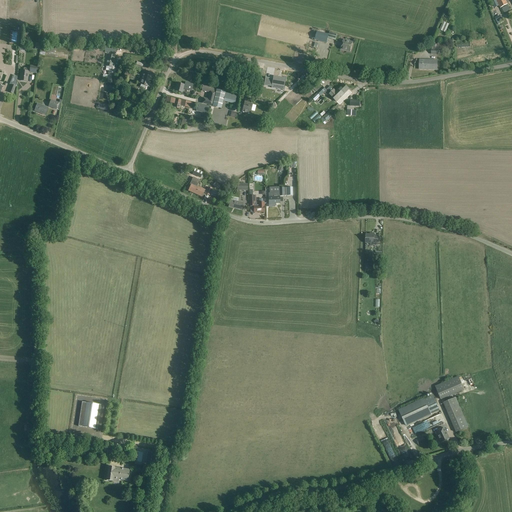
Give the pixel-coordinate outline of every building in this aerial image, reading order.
[(445,33),(449,24),(442,21),(439,30),(445,33)] [(329,35),(317,32),(315,40),(327,43),(329,35)] [(353,42),(343,40),(341,49),(350,52),(353,42)] [(115,56),(108,55),(106,66),(107,67),(107,71),(113,71),(115,56)] [(437,61),(419,60),(419,69),(437,70),(437,61)] [(24,71),(21,71),(20,81),(27,82),(28,72),(29,72),(30,69),(24,68),(24,71)] [(256,68),(253,81),(256,81),(254,88),(258,89),(263,69),(260,69),(259,69),(256,68)] [(132,72),(126,70),(124,77),(127,78),(127,77),(131,78),(132,72)] [(115,73),(109,71),(108,75),(103,75),(102,81),(105,81),(105,79),(107,80),(106,82),(113,84),(115,73)] [(152,74),(144,71),(139,87),(139,88),(143,90),(144,89),(145,86),(148,86),(152,74)] [(17,77),(13,75),(9,84),(11,85),(8,92),(13,94),(16,86),(16,87),(17,77)] [(268,83),(268,86),(271,87),(271,88),(283,90),(283,86),(284,86),(285,79),(281,79),(281,78),(273,77),(272,84),(269,84),(268,83)] [(177,84),(175,91),(180,92),(182,93),(182,94),(184,94),(186,94),(187,90),(191,91),(193,85),(186,83),(185,86),(184,86),(184,85),(177,84)] [(340,98),(341,97),(338,94),(339,93),(337,91),(336,92),(330,86),(326,90),(319,83),(314,89),(317,93),(312,98),(315,101),(320,96),(321,96),(323,93),(324,94),(328,95),(329,95),(336,102),(340,98)] [(338,94),(341,97),(349,89),(343,84),(337,91),(339,93),(338,94)] [(214,101),(212,106),(221,108),(223,101),(235,104),(237,96),(225,93),(225,92),(216,90),(214,101)] [(213,102),(215,93),(210,91),(208,99),(203,98),(202,103),(211,105),(212,106),(213,102)] [(190,102),(167,97),(166,102),(175,104),(174,108),(179,109),(180,106),(189,108),(190,102)] [(59,103),(51,100),(48,107),(57,110),(59,103)] [(249,101),(245,100),(244,103),(242,112),(250,114),(251,111),(254,111),(256,106),(248,104),(249,101)] [(48,108),(37,104),(35,111),(45,115),(48,108)] [(198,105),(197,111),(201,112),(200,118),(206,119),(208,107),(198,105)] [(330,117),(327,114),(320,120),(323,123),(326,120),(327,121),(330,117)] [(312,120),(315,123),(321,117),(319,115),(312,120)] [(207,191),(192,184),(188,191),(202,197),(204,193),(209,195),(212,189),(208,187),(207,191)] [(293,196),(293,187),(287,187),(287,188),(280,188),(279,188),(279,191),(273,192),(273,193),(268,193),(269,206),(273,206),(273,204),(280,203),(279,196),(293,196)] [(254,203),(254,196),(250,196),(250,206),(251,206),(251,207),(254,207),(254,212),(264,212),(264,203),(263,203),(263,200),(262,199),(260,199),(259,200),(259,203),(254,203)] [(243,203),(230,200),(228,207),(241,210),(243,203)] [(374,233),(370,233),(370,235),(366,234),(365,243),(374,243),(374,244),(378,245),(378,236),(374,236),(374,233)] [(464,390),(458,376),(435,386),(441,400),(464,390)] [(439,410),(432,395),(399,411),(405,426),(439,410)] [(443,403),(455,431),(468,426),(456,398),(443,403)] [(82,426),(95,428),(99,405),(86,403),(82,426)] [(416,425),(420,432),(444,422),(440,415),(416,425)] [(388,426),(399,452),(406,449),(406,448),(396,423),(388,426)] [(381,425),(374,429),(379,438),(386,435),(381,425)] [(437,437),(438,436),(441,443),(449,439),(444,428),(435,432),(437,437)] [(423,437),(416,441),(418,445),(426,442),(423,437)] [(130,470),(109,466),(106,481),(112,482),(113,479),(128,481),(130,470)] [(439,477),(445,470),(441,466),(435,473),(439,477)] [(410,494),(418,486),(413,481),(405,489),(410,494)]
